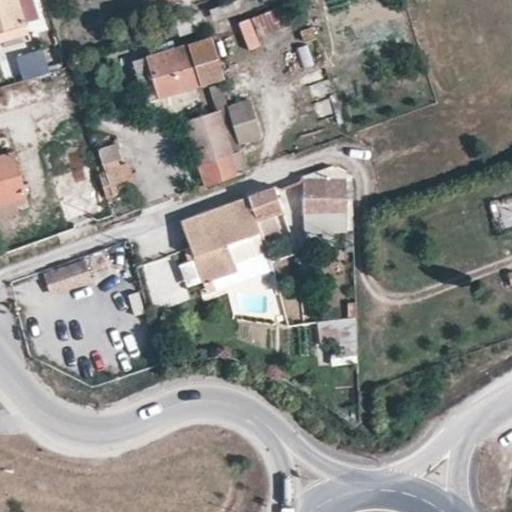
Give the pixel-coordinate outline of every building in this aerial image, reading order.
[(17,0),(0,0),(0,40),(27,33),(17,0)] [(254,0),(227,0),(209,6),(213,18),(256,4),(254,0)] [(280,8),(248,19),(254,35),(285,24),(280,8)] [(188,14),(174,19),(180,35),(194,31),(188,14)] [(212,36),(206,38),(218,77),(225,74),(212,36)] [(206,38),(134,60),(141,84),(155,81),(160,95),(218,77),(206,38)] [(449,81),(430,87),(435,102),(437,106),(455,100),(449,81)] [(227,104),(220,82),(208,86),(215,110),(185,120),(205,184),(247,170),(239,143),(227,104)] [(227,104),(239,143),(260,135),(248,97),(227,104)] [(85,166),(76,135),(60,140),(71,171),(85,166)] [(106,171),(99,173),(106,196),(128,189),(126,185),(135,182),(128,161),(119,165),(118,159),(122,158),(117,143),(98,148),(106,171)] [(12,151),(0,154),(0,218),(18,213),(16,200),(25,197),(12,151)] [(352,230),(352,223),(350,172),(332,164),(302,175),(303,231),(322,231),(333,231),(352,230)] [(234,261),(271,248),(267,235),(278,232),(271,214),(281,210),(273,185),(179,220),(203,284),(237,270),(234,261)] [(42,268),(48,292),(132,270),(125,246),(42,268)] [(177,255),(143,261),(151,307),(185,301),(177,255)] [(136,278),(126,282),(132,309),(144,306),(136,278)] [(355,315),(355,301),(346,302),(346,315),(355,315)] [(355,315),(346,315),(317,318),(318,329),(330,328),(330,323),(347,321),(348,350),(349,352),(356,352),(355,315)]
